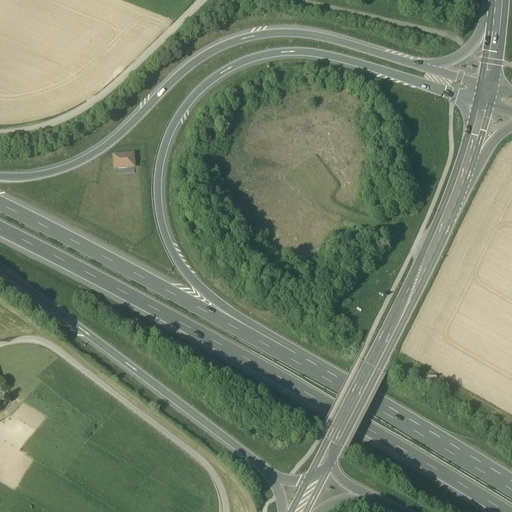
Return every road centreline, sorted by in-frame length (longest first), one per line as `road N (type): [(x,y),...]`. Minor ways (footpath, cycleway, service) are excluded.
road 1 (motorway): [(511,473),(213,298),(170,249),(157,206),(160,155),(179,114),(209,80),(253,58),(325,56),(483,105)]
road 2 (motorway): [(511,487),(321,373),(0,204)]
road 3 (motorway): [(0,230),(312,394),(511,511)]
road 4 (motorway): [(415,65),(316,36),(244,37),(178,74),(88,156),(53,171),(0,176)]
road 5 (motorway): [(0,270),(265,473)]
road 6 (secondary): [(454,196),(329,449)]
road 7 (residential): [(226,511),(201,459),(40,340)]
road 8 (track): [(200,0),(98,100),(52,123),(0,130)]
